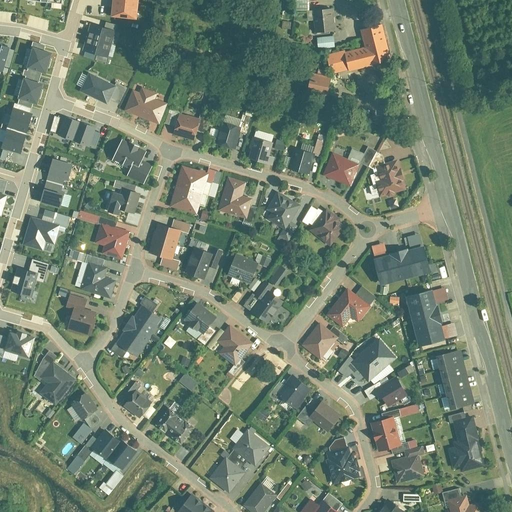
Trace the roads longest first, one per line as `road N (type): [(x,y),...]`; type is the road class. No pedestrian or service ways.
road 1 (tertiary): [(511,456),(446,200)]
road 2 (residential): [(277,340),(355,410),(372,480),(359,511)]
road 3 (residential): [(361,228),(314,190),(171,150)]
road 4 (tertiary): [(446,200),(393,0)]
road 5 (residential): [(92,376),(124,423),(232,511)]
road 6 (residential): [(277,340),(136,258)]
road 7 (residential): [(361,228),(277,340)]
road 8 (residential): [(136,258),(112,326),(89,354),(92,376)]
